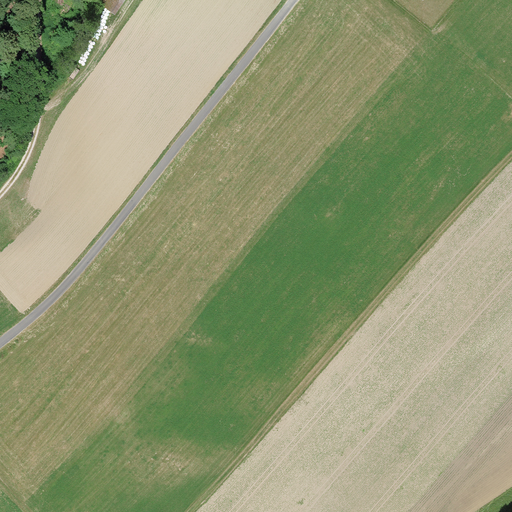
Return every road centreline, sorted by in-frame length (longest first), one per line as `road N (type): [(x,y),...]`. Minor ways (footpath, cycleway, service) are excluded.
road 1 (track): [(511,145),(177,511)]
road 2 (unclassified): [(0,343),(52,299),(293,0)]
road 3 (track): [(0,196),(37,125),(38,0)]
